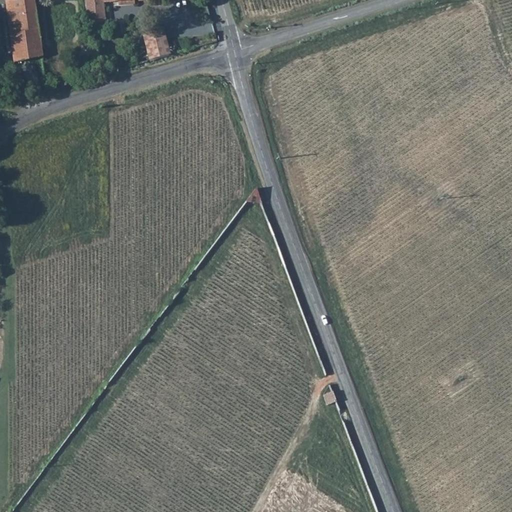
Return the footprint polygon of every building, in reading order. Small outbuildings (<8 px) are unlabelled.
[(7,0),(10,13),(17,60),(42,54),(33,0),(7,0)] [(86,0),(89,31),(90,30),(107,29),(103,0),(107,0),(86,0)] [(135,21),(123,24),(124,30),(136,27),(135,21)] [(154,29),(144,31),(151,60),(170,54),(163,27),(154,29)] [(11,71),(8,71),(13,99),(25,96),(21,69),(11,71)] [(323,403),(327,402),(332,400),(328,390),(319,394),(323,403)]
